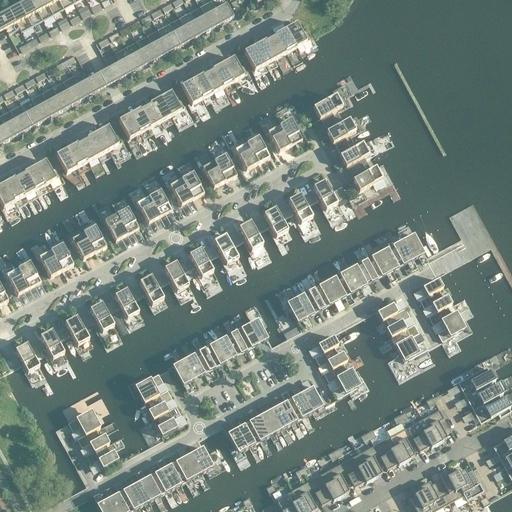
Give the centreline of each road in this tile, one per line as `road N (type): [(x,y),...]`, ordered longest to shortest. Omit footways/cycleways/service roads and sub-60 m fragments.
road 1 (residential): [(0,343),(328,170)]
road 2 (residential): [(318,151),(0,326)]
road 3 (unclassified): [(0,169),(292,10),(295,0)]
road 4 (residential): [(196,435),(292,383),(276,353)]
road 5 (residential): [(276,353),(398,288)]
road 6 (residential): [(346,511),(466,446)]
